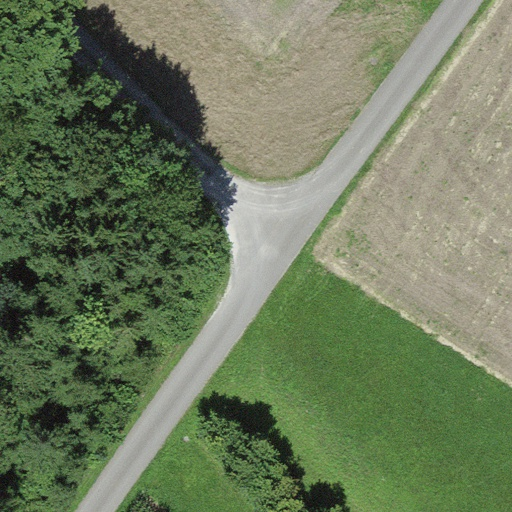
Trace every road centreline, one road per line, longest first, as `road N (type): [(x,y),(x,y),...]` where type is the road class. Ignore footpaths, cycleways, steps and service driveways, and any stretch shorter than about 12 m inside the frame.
road 1 (track): [(97,511),(442,0)]
road 2 (track): [(279,234),(60,0)]
